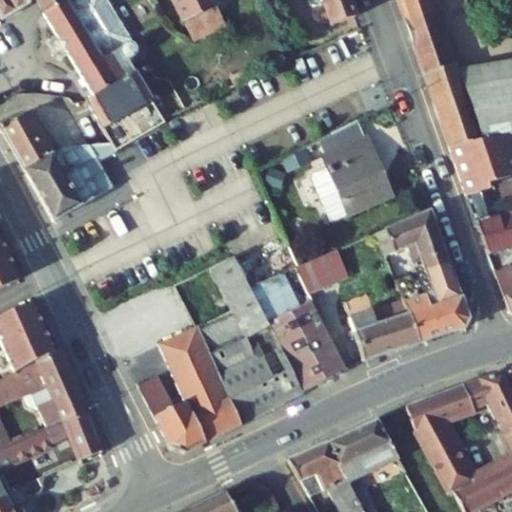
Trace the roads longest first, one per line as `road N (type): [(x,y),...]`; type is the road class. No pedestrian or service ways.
road 1 (tertiary): [(157,495),(381,388),(503,345)]
road 2 (residential): [(503,345),(377,0)]
road 3 (tertiary): [(0,176),(157,495)]
